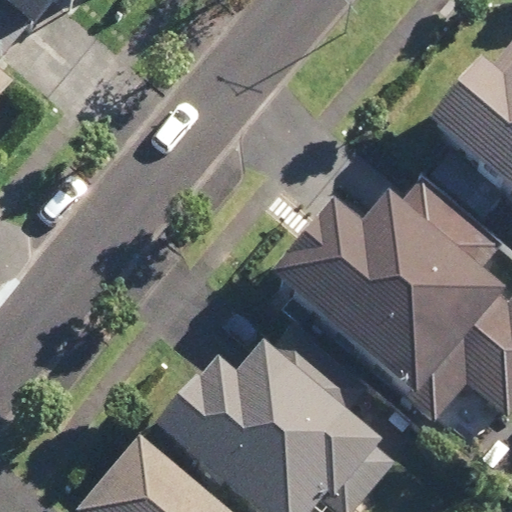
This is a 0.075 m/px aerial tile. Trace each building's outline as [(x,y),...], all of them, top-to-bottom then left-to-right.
[(0,0),(0,61),(28,31),(45,46),(86,0),(109,0),(113,3),(115,0),(0,0)] [(511,52),(440,130),(511,191),(511,52)] [(0,133),(27,103),(0,79),(0,133)] [(508,250),(439,193),(420,215),(402,200),(374,235),(341,208),(280,281),(435,410),(463,377),(511,417),(511,289),(491,271),(508,250)] [(235,362),(172,433),(260,511),(334,511),(337,509),(340,511),(344,511),(399,451),(358,415),(372,399),(297,332),(255,380),(235,362)] [(225,511),(150,452),(102,511),(225,511)]
